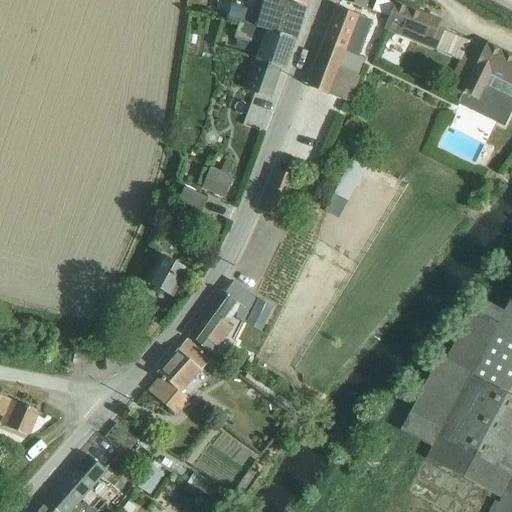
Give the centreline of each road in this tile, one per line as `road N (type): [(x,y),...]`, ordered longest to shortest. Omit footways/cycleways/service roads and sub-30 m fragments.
road 1 (tertiary): [(109,409),(223,264),(324,0)]
road 2 (tertiary): [(17,511),(109,409)]
